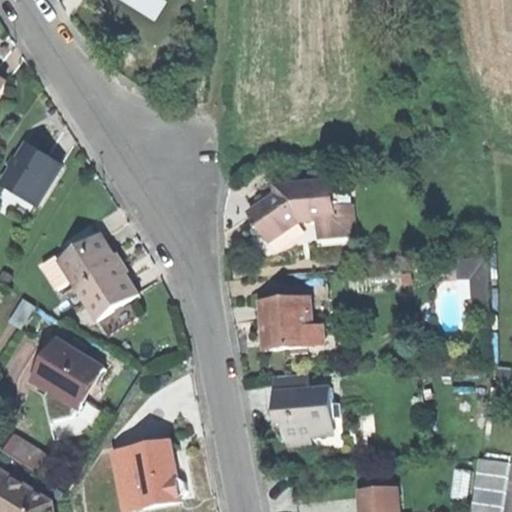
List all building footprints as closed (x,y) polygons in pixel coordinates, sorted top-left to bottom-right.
[(9,186),(45,205),(65,166),(46,156),(29,147),(9,186)] [(254,214),(266,232),(296,213),(332,210),(328,173),(278,179),(278,183),(277,184),(247,203),(254,214)] [(105,235),(64,260),(101,320),(141,295),(122,264),(105,235)] [(463,299),(494,298),(492,257),(461,259),(463,299)] [(269,342),(307,340),(307,337),(306,318),(305,291),(257,293),(258,317),(258,329),(268,328),(269,342)] [(318,317),(306,318),(307,337),(319,337),(318,317)] [(259,342),(269,342),(268,328),(258,329),(259,342)] [(62,339),(37,379),(58,391),(80,405),(105,365),(62,339)] [(111,369),(105,365),(80,405),(86,409),(111,369)] [(290,447),(313,445),(312,436),(341,416),(340,402),(334,403),(333,387),(309,389),(308,373),(274,376),(276,397),(277,415),(284,422),(285,439),(290,447)] [(6,452),(47,477),(56,462),(16,437),(6,452)] [(174,444),(134,451),(144,509),(184,503),(183,500),(189,493),(187,484),(180,480),(178,466),(174,444)] [(127,511),(129,511),(144,509),(134,451),(118,453),(127,511)] [(466,511),(495,511),(504,456),(475,452),(466,511)] [(0,468),(0,511),(55,511),(54,502),(0,468)] [(395,511),(393,480),(354,483),(356,511),(395,511)]
